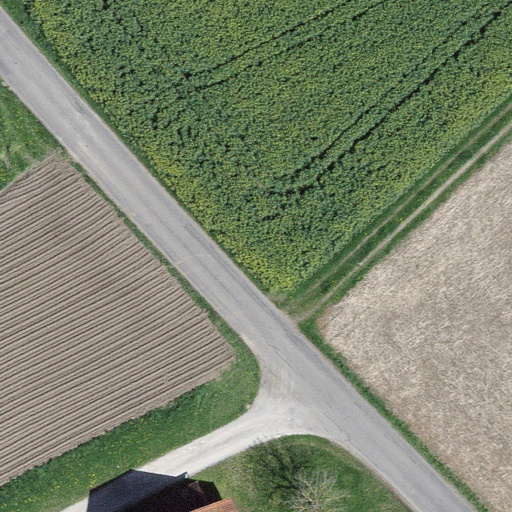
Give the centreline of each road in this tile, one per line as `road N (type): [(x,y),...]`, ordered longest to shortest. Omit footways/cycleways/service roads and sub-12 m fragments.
road 1 (tertiary): [(0,43),(441,511)]
road 2 (track): [(271,337),(511,116)]
road 3 (track): [(94,511),(323,390)]
